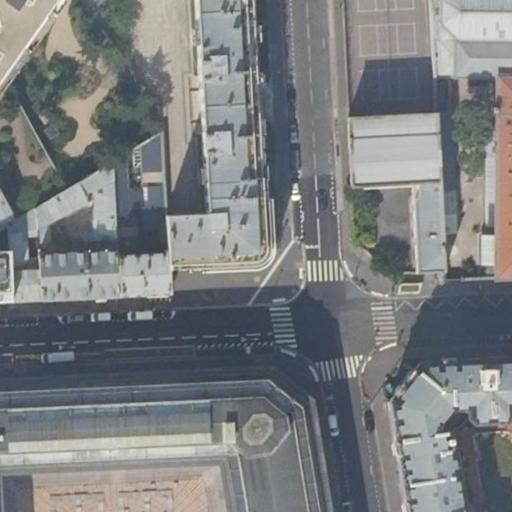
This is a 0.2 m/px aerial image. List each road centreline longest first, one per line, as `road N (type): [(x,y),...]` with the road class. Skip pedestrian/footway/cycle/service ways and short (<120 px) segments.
road 1 (residential): [(326,327),(307,0)]
road 2 (residential): [(326,327),(0,339)]
road 3 (residential): [(362,511),(326,327)]
road 4 (residential): [(511,320),(326,327)]
